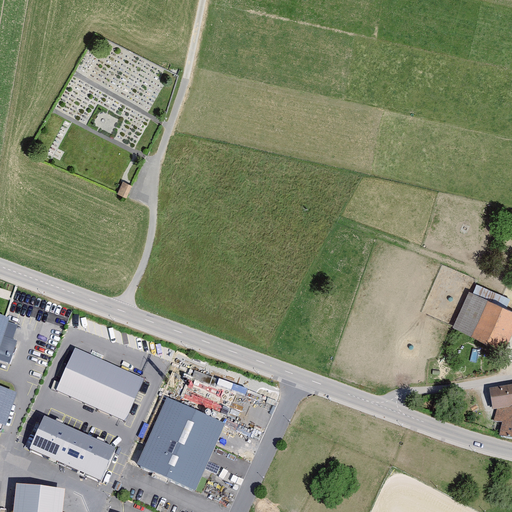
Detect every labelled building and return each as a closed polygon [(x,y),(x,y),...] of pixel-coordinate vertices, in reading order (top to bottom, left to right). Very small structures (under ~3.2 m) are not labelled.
[(123,182),(117,194),(127,199),(132,186),(123,182)] [(511,312),(469,292),(453,327),(505,351),(511,335),(511,312)] [(0,348),(10,321),(0,317),(0,348)] [(144,381),(75,349),(56,391),(125,422),(144,381)] [(511,388),(489,392),(492,413),(498,412),(495,424),(502,426),(499,437),(511,440),(511,388)] [(17,396),(0,389),(0,426),(6,429),(17,396)] [(194,493),(224,426),(166,401),(137,468),(194,493)] [(44,415),(29,449),(102,481),(117,447),(44,415)] [(62,511),(64,493),(17,487),(14,511),(62,511)]
